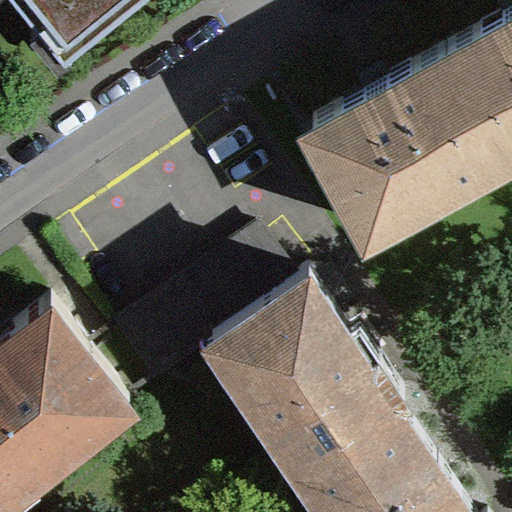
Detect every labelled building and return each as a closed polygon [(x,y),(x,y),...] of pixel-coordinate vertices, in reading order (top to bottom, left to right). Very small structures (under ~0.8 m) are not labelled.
[(27,0),(64,45),(119,0),(27,0)] [(473,159),(501,144),(511,138),(511,0),(444,38),(374,76),(306,112),(366,220),(397,201),(398,203),(474,161),(473,159)] [(152,367),(225,319),(297,265),(259,217),(116,314),(152,367)] [(494,511),(488,502),(479,508),(438,448),(396,386),(405,381),(388,356),(377,340),(369,346),(308,257),(297,265),(225,319),(244,347),(234,354),(322,483),(332,476),(352,506),(356,511),(494,511)] [(0,463),(23,446),(34,460),(100,409),(89,395),(118,372),(51,286),(0,326),(0,463)]
